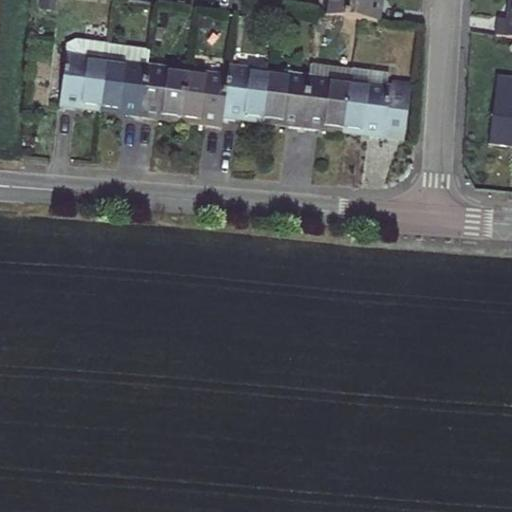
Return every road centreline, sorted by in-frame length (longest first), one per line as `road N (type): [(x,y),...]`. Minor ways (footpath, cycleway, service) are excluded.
road 1 (tertiary): [(0,186),(434,218)]
road 2 (residential): [(448,0),(434,218)]
